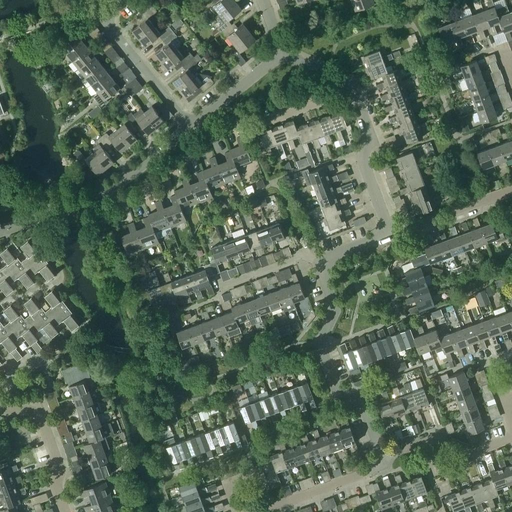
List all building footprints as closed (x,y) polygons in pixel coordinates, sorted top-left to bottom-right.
[(202,11),(213,2),(211,0),(206,0),(199,6),(202,11)] [(219,14),(235,1),(234,0),(219,0),(213,6),(219,14)] [(374,3),(372,0),(352,0),(351,1),(355,10),(374,3)] [(483,11),(489,26),(492,35),(497,34),(493,25),(500,22),(496,10),(492,0),(489,1),(488,2),(488,3),(490,8),(483,11)] [(217,29),(220,33),(231,25),(227,20),(241,9),(235,1),(219,14),(216,17),(222,24),(216,28),(217,29)] [(132,30),(138,38),(154,26),(148,18),(157,11),(153,6),(142,15),(146,19),(132,30)] [(504,32),(507,41),(511,39),(508,30),(511,29),(511,19),(509,12),(510,12),(508,6),(496,10),(500,22),(504,32)] [(482,29),(489,26),(483,11),(472,15),(478,30),(481,40),(485,38),(482,29)] [(471,33),(478,30),(472,15),(460,19),(462,24),(466,35),(470,44),(474,42),(471,33)] [(449,23),(455,39),(458,48),(463,46),(460,37),(466,35),(462,24),(460,19),(449,23)] [(235,29),(231,25),(220,33),(224,38),(227,36),(233,44),(249,31),(243,23),(235,29)] [(443,43),(455,39),(449,23),(438,27),(443,43)] [(158,35),(162,40),(173,31),(169,26),(160,34),(154,26),(138,38),(145,46),(158,35)] [(155,53),(161,62),(177,49),(171,41),(177,36),(173,31),(162,40),(166,45),(155,53)] [(249,31),(233,44),(240,52),(256,39),(249,31)] [(66,53),(82,40),(76,32),(60,45),(66,53)] [(66,53),(72,61),(88,48),(82,40),(66,53)] [(94,56),(88,48),(72,61),(79,69),(94,56)] [(179,61),(182,65),(193,57),(189,52),(183,57),(177,49),(161,62),(168,70),(179,61)] [(383,61),(383,62),(393,58),(391,53),(382,57),(379,50),(361,57),(363,64),(366,63),(368,67),(383,61)] [(246,62),(238,53),(237,51),(232,55),(241,66),(246,62)] [(459,57),(457,53),(446,57),(447,61),(459,57)] [(44,63),(48,59),(45,55),(40,59),(44,63)] [(79,69),(85,76),(101,64),(94,56),(79,69)] [(172,81),(179,89),(194,76),(188,68),(197,61),(193,57),(182,65),(186,70),(172,81)] [(460,66),(464,77),(480,71),(476,60),(460,66)] [(368,67),(365,68),(368,75),(370,74),(372,79),(382,75),(387,73),(387,72),(383,62),(383,61),(368,67)] [(85,76),(91,84),(107,71),(101,64),(85,76)] [(124,78),(132,71),(129,67),(121,73),(124,78)] [(449,78),(445,68),(439,70),(443,80),(449,78)] [(386,86),(401,80),(397,69),(387,72),(387,73),(382,75),(384,81),(376,85),(378,89),(386,86)] [(97,92),(113,79),(107,71),(91,84),(97,92)] [(464,77),(469,88),(484,83),(480,71),(464,77)] [(199,86),(203,91),(214,82),(210,77),(201,84),(194,76),(179,89),(185,97),(199,86)] [(128,91),(139,83),(135,78),(124,86),(128,91)] [(97,92),(92,96),(101,106),(108,101),(106,98),(120,87),(113,79),(97,92)] [(390,97),(406,92),(401,80),(386,86),(388,93),(380,96),(382,101),(390,98),(390,97)] [(132,96),(143,87),(139,83),(128,91),(132,96)] [(469,88),(473,100),(488,94),(484,83),(469,88)] [(394,109),(410,103),(406,92),(390,97),(390,98),(392,104),(384,107),(386,112),(394,109)] [(473,100),(477,111),(493,105),(488,94),(473,100)] [(414,114),(410,103),(394,109),(397,115),(388,118),(390,123),(398,120),(414,114)] [(98,105),(88,113),(91,117),(102,109),(98,105)] [(152,105),(144,112),(156,128),(164,121),(152,105)] [(497,117),(493,105),(477,111),(481,122),(497,117)] [(126,116),(135,127),(140,123),(148,134),(156,128),(144,112),(141,108),(133,114),(131,112),(126,116)] [(341,111),(329,115),(335,130),(335,131),(338,140),(343,138),(340,129),(347,126),(341,111)] [(394,134),(402,131),(418,125),(414,114),(398,120),(401,127),(392,130),(394,134)] [(329,115),(318,119),(324,135),(327,144),(332,142),(328,133),(335,131),(335,130),(329,115)] [(116,129),(129,145),(137,139),(130,130),(135,127),(126,116),(121,120),(124,123),(116,129)] [(317,137),(324,135),(318,119),(307,123),(313,139),(312,139),(316,148),(321,147),(317,137)] [(292,138),(298,136),(299,136),(296,127),(293,120),(282,124),(287,140),(291,149),(295,147),(292,138)] [(306,141),(312,139),(313,139),(307,123),(296,127),(299,136),(298,136),(305,152),(309,151),(306,141)] [(281,142),(287,140),(282,124),(270,128),(276,144),(279,153),(284,152),(281,142)] [(422,137),(418,125),(402,131),(407,143),(422,137)] [(276,144),(270,128),(259,133),(261,139),(255,141),(260,154),(271,150),(269,146),(276,144)] [(121,152),(129,145),(116,129),(108,136),(106,132),(101,136),(110,147),(114,143),(121,152)] [(91,149),(93,152),(106,168),(114,162),(105,151),(110,147),(101,136),(96,140),(98,143),(91,149)] [(229,149),(230,151),(236,167),(237,167),(252,161),(242,136),(236,138),(239,146),(229,149)] [(505,160),(511,157),(511,144),(510,140),(499,145),(505,160)] [(342,148),(345,155),(351,152),(349,145),(342,148)] [(494,164),(505,160),(499,145),(488,149),(494,164)] [(482,169),(494,164),(488,149),(476,153),(482,169)] [(98,175),(106,168),(93,152),(85,159),(78,150),(73,154),(86,169),(91,166),(98,175)] [(227,161),(218,164),(224,182),(240,177),(237,167),(236,167),(230,151),(224,153),(227,161)] [(396,157),(401,169),(416,163),(412,151),(396,157)] [(202,170),(202,171),(209,188),(224,182),(218,164),(215,157),(209,159),(212,167),(202,170)] [(308,186),(313,184),(328,178),(326,171),(334,168),(332,163),(310,172),(308,172),(307,169),(302,170),(308,186)] [(420,174),(416,163),(401,169),(405,180),(420,174)] [(387,179),(394,176),(391,167),(384,169),(387,179)] [(212,197),(209,188),(202,171),(197,173),(199,181),(190,184),(197,202),(212,197)] [(425,185),(420,174),(405,180),(407,187),(399,190),(401,194),(409,191),(425,185)] [(336,175),(328,178),(313,184),(317,195),(332,189),(330,182),(338,179),(336,175)] [(174,190),(176,195),(181,208),(197,202),(190,184),(187,177),(181,179),(184,187),(174,190)] [(495,189),(501,187),(499,180),(492,182),(495,189)] [(429,197),(425,185),(409,191),(413,202),(429,197)] [(340,186),(332,189),(317,195),(321,206),(337,200),(334,194),(342,191),(340,186)] [(173,205),(164,208),(163,208),(170,226),(186,220),(181,208),(176,195),(170,197),(173,205)] [(345,197),(337,200),(321,206),(325,217),(325,218),(341,212),(341,211),(338,205),(346,202),(345,197)] [(433,208),(429,197),(413,202),(416,209),(407,212),(409,217),(433,208)] [(148,214),(149,217),(155,232),(170,226),(163,208),(164,208),(161,200),(155,203),(157,210),(148,214)] [(349,208),(341,211),(341,212),(325,218),(325,217),(323,218),(325,225),(328,224),(330,229),(345,223),(343,216),(351,213),(349,208)] [(355,226),(360,224),(366,222),(364,216),(353,220),(355,226)] [(146,226),(136,230),(143,248),(159,242),(155,232),(149,217),(143,219),(146,226)] [(475,246),(486,242),(480,227),(477,218),(472,219),(476,228),(469,231),(475,246)] [(127,254),(143,248),(136,230),(134,222),(127,225),(130,232),(121,236),(127,254)] [(279,222),(267,227),(273,242),(285,238),(279,222)] [(464,251),(475,246),(469,231),(465,222),(461,223),(464,232),(458,235),(464,251)] [(492,222),(480,227),(486,242),(497,238),(498,242),(505,239),(499,223),(493,226),(492,222)] [(447,239),(452,255),(464,251),(458,235),(454,226),(450,228),(453,237),(447,239)] [(267,227),(256,231),(262,246),(273,242),(267,227)] [(452,255),(447,239),(446,239),(443,230),(439,232),(442,241),(435,243),(441,259),(443,262),(453,258),(452,255)] [(250,251),(262,246),(256,231),(245,235),(250,251)] [(441,259),(435,243),(432,234),(427,236),(431,245),(424,247),(426,253),(418,256),(422,266),(441,259)] [(245,235),(234,239),(239,255),(250,251),(245,235)] [(21,262),(22,263),(27,269),(43,256),(29,239),(20,246),(29,256),(21,262)] [(234,239),(222,243),(228,259),(239,255),(234,239)] [(216,261),(210,263),(214,274),(220,272),(217,263),(228,259),(222,243),(211,248),(216,261)] [(0,253),(8,263),(1,269),(2,270),(6,276),(22,263),(21,262),(8,246),(0,252),(0,253)] [(39,270),(48,280),(56,273),(43,256),(27,269),(32,276),(39,270)] [(400,285),(408,282),(424,276),(420,267),(422,266),(418,256),(411,258),(414,268),(404,272),(406,277),(398,280),(400,285)] [(6,276),(11,283),(19,277),(27,287),(36,281),(32,276),(27,269),(22,263),(6,276)] [(208,277),(214,274),(210,263),(203,265),(205,269),(194,273),(199,289),(200,289),(206,286),(209,294),(214,293),(208,277)] [(2,270),(0,271),(0,286),(6,294),(15,288),(11,283),(6,276),(2,270)] [(166,301),(177,297),(171,282),(171,281),(168,272),(163,274),(166,283),(160,286),(166,301)] [(194,273),(182,277),(188,293),(195,291),(198,299),(203,297),(200,289),(199,289),(194,273)] [(294,284),(288,286),(293,302),(305,298),(299,282),(295,273),(291,275),(294,284)] [(154,306),(166,301),(160,286),(156,276),(152,278),(155,287),(148,290),(154,306)] [(403,295),(412,291),(411,291),(427,285),(424,276),(408,282),(410,287),(401,290),(403,295)] [(182,277),(171,281),(171,282),(177,297),(184,295),(187,303),(191,301),(188,293),(182,277)] [(500,279),(495,281),(497,289),(503,287),(500,279)] [(407,304),(415,301),(431,295),(427,285),(411,291),(412,291),(413,296),(405,299),(407,304)] [(288,286),(276,290),(282,306),(293,302),(288,286)] [(50,319),(67,306),(53,289),(44,296),(52,306),(45,312),(46,313),(50,319)] [(276,290),(265,294),(271,310),(282,306),(276,290)] [(485,290),(475,293),(480,306),(489,302),(485,290)] [(254,299),(260,314),(271,310),(265,294),(254,299)] [(434,305),(431,295),(415,301),(417,306),(408,309),(410,314),(434,305)] [(25,320),(30,326),(46,313),(45,312),(32,296),(24,303),(32,313),(24,319),(25,320)] [(260,314),(254,299),(243,303),(248,318),(250,318),(252,324),(262,321),(259,314),(260,314)] [(9,333),(25,320),(24,319),(12,303),(3,310),(11,320),(4,326),(6,329),(9,333)] [(237,323),(248,318),(243,303),(231,307),(232,311),(233,311),(237,323)] [(67,306),(50,319),(56,326),(63,320),(72,330),(80,323),(67,306)] [(199,323),(205,339),(216,335),(210,319),(207,312),(207,310),(206,310),(202,312),(206,321),(199,323)] [(232,311),(222,315),(227,331),(239,327),(237,323),(233,311),(232,311)] [(505,330),(511,328),(506,312),(495,316),(501,332),(504,341),(509,339),(505,330)] [(51,337),(58,331),(60,330),(56,326),(50,319),(46,313),(30,326),(35,333),(43,327),(51,337)] [(210,319),(216,335),(227,331),(222,315),(210,319)] [(494,334),(501,332),(495,316),(484,320),(489,336),(490,336),(493,345),(497,343),(494,334)] [(304,329),(310,322),(306,318),(302,324),(304,329)] [(35,333),(30,326),(25,320),(9,333),(15,340),(22,334),(38,354),(43,350),(35,340),(39,338),(35,333)] [(483,339),(489,336),(484,320),(472,325),(478,340),(482,349),(486,348),(483,339)] [(397,323),(400,332),(400,331),(406,347),(415,344),(415,343),(413,338),(413,337),(410,328),(404,330),(401,321),(397,323)] [(188,328),(194,343),(205,339),(199,323),(188,328)] [(415,343),(415,344),(419,353),(430,349),(424,333),(421,324),(416,326),(420,335),(413,337),(413,338),(415,343)] [(387,327),(390,335),(396,351),(406,347),(400,331),(400,332),(395,333),(392,325),(387,327)] [(472,343),(478,340),(472,325),(461,329),(467,344),(471,353),(475,352),(472,343)] [(182,348),(194,343),(188,328),(176,332),(175,327),(170,329),(172,336),(177,334),(182,348)] [(15,340),(9,333),(6,329),(0,332),(0,342),(2,341),(17,361),(22,357),(15,348),(18,345),(15,340)] [(377,330),(381,339),(387,354),(396,351),(390,335),(385,337),(382,329),(377,330)] [(438,337),(439,337),(436,329),(424,333),(430,349),(434,348),(436,352),(442,350),(443,352),(444,352),(441,345),(438,337)] [(450,333),(456,348),(459,358),(464,356),(460,347),(467,344),(461,329),(450,333)] [(269,339),(266,330),(254,334),(258,343),(269,339)] [(368,334),(371,342),(377,358),(387,354),(381,339),(376,340),(373,332),(368,334)] [(450,333),(439,337),(438,337),(441,345),(444,352),(444,353),(445,353),(448,362),(452,360),(449,351),(456,348),(450,333)] [(358,337),(361,346),(362,346),(368,361),(377,358),(371,342),(366,344),(363,336),(358,337)] [(349,341),(352,349),(358,365),(368,361),(362,346),(361,346),(357,348),(354,339),(349,341)] [(348,368),(358,365),(352,349),(347,351),(344,343),(339,345),(348,368)] [(452,360),(448,362),(449,365),(450,368),(457,365),(455,359),(452,360)] [(68,382),(73,397),(89,391),(85,381),(91,378),(90,377),(94,376),(93,372),(89,373),(85,362),(61,370),(66,382),(68,382)] [(485,369),(477,372),(483,384),(491,380),(485,369)] [(448,378),(452,388),(468,382),(463,371),(448,377),(447,373),(440,375),(442,380),(448,378)] [(54,373),(49,375),(53,390),(57,389),(54,373)] [(418,389),(412,392),(411,392),(417,407),(429,403),(419,378),(415,380),(418,389)] [(307,382),(297,385),(303,401),(308,399),(311,407),(316,406),(307,382)] [(406,412),(417,407),(411,392),(412,392),(408,382),(403,384),(407,393),(400,396),(406,412)] [(472,394),(468,382),(452,388),(456,400),(472,394)] [(235,395),(243,392),(240,384),(232,387),(235,395)] [(306,409),(303,401),(297,385),(288,389),(293,404),(294,404),(298,402),(302,411),(306,409)] [(395,416),(406,412),(400,396),(397,386),(392,388),(396,398),(389,400),(395,416)] [(288,389),(278,392),(284,408),(289,406),(292,414),(297,413),(294,404),(293,404),(288,389)] [(73,397),(77,408),(93,403),(89,391),(73,397)] [(390,417),(395,416),(389,400),(386,391),(381,392),(384,402),(378,404),(384,422),(391,420),(390,417)] [(278,392),(269,396),(274,411),(275,411),(279,410),(282,418),(287,416),(284,408),(278,392)] [(456,400),(460,411),(476,405),(472,394),(456,400)] [(269,396),(259,399),(265,415),(270,413),(273,421),(278,420),(275,411),(274,411),(269,396)] [(268,423),(265,415),(259,399),(249,403),(255,419),(260,417),(263,425),(268,423)] [(77,408),(81,420),(97,414),(101,413),(97,401),(93,403),(77,408)] [(258,427),(255,419),(249,403),(240,407),(245,422),(251,420),(254,429),(258,427)] [(460,411),(465,422),(480,416),(476,405),(460,411)] [(101,425),(97,414),(81,420),(85,431),(101,425)] [(484,428),(480,416),(465,422),(469,434),(484,428)] [(85,431),(90,442),(99,439),(100,439),(105,437),(114,434),(110,422),(101,425),(85,431)] [(233,422),(224,425),(229,441),(234,439),(238,447),(248,443),(244,432),(238,434),(233,422)] [(413,425),(415,433),(421,431),(418,423),(413,425)] [(224,425),(214,429),(220,444),(225,442),(228,451),(233,449),(229,441),(224,425)] [(415,434),(411,425),(406,427),(410,436),(415,434)] [(349,426),(338,431),(344,446),(355,442),(349,426)] [(214,429),(204,432),(210,448),(215,446),(218,454),(223,453),(220,444),(214,429)] [(312,431),(315,439),(321,455),(332,450),(327,435),(320,437),(317,429),(312,431)] [(403,439),(400,429),(395,431),(398,440),(403,439)] [(338,431),(327,435),(332,450),(344,446),(338,431)] [(204,432),(195,436),(201,451),(206,450),(209,458),(214,456),(210,448),(204,432)] [(310,459),(321,455),(315,439),(309,441),(305,433),(301,435),(304,443),(310,459)] [(195,436),(185,439),(191,455),(196,453),(199,461),(204,460),(201,451),(195,436)] [(84,444),(88,456),(103,450),(109,448),(105,437),(100,439),(99,439),(90,442),(84,444)] [(299,463),(310,459),(304,443),(297,446),(294,437),(289,439),(293,447),(299,463)] [(185,439),(176,443),(181,459),(182,459),(187,457),(190,465),(194,463),(191,455),(185,439)] [(278,443),(281,452),(282,451),(287,467),(299,463),(293,447),(286,450),(283,441),(278,443)] [(185,467),(182,459),(181,459),(176,443),(166,447),(172,462),(177,460),(180,469),(185,467)] [(88,456),(92,467),(108,461),(103,450),(88,456)] [(282,451),(281,452),(270,456),(272,462),(274,468),(276,471),(287,467),(282,451)] [(507,484),(511,482),(511,464),(506,467),(503,458),(498,460),(501,469),(507,484)] [(108,462),(108,461),(92,467),(96,478),(112,473),(111,472),(116,470),(112,460),(108,462)] [(0,483),(12,479),(10,472),(18,469),(16,464),(9,467),(7,461),(0,463),(0,483)] [(274,468),(272,462),(261,466),(263,472),(274,468)] [(487,464),(492,478),(496,488),(507,484),(501,469),(495,471),(492,463),(487,464)] [(266,477),(277,473),(276,471),(274,468),(263,472),(266,477)] [(331,480),(328,470),(321,473),(325,482),(331,480)] [(268,483),(279,479),(277,473),(266,477),(268,483)] [(404,500),(415,495),(409,480),(402,482),(399,474),(395,476),(398,484),(404,500)] [(0,494),(0,496),(16,490),(14,484),(22,481),(20,476),(12,479),(0,483),(0,494)] [(302,480),(305,488),(316,484),(313,476),(302,480)] [(421,476),(409,480),(415,495),(427,491),(421,476)] [(178,486),(182,495),(197,490),(197,489),(195,485),(204,482),(202,477),(178,486)] [(398,484),(391,486),(388,478),(383,480),(387,488),(393,504),(404,500),(398,484)] [(498,494),(496,488),(492,478),(481,482),(487,498),(486,498),(490,508),(495,506),(491,496),(498,494)] [(268,483),(270,489),(281,484),(279,479),(268,483)] [(92,504),(110,497),(105,482),(79,491),(81,497),(89,494),(92,504)] [(387,488),(380,491),(377,482),(372,484),(381,508),(393,504),(387,488)] [(480,501),(486,498),(487,498),(481,482),(470,487),(475,502),(479,511),(483,510),(480,501)] [(206,486),(197,489),(197,490),(182,495),(185,505),(201,499),(199,494),(207,491),(206,486)] [(24,487),(16,490),(0,496),(4,507),(5,507),(15,504),(20,502),(18,495),(26,492),(24,487)] [(471,511),(469,505),(475,502),(470,487),(458,491),(464,506),(464,507),(465,511),(471,511)] [(458,511),(457,509),(464,507),(464,506),(458,491),(447,495),(453,511),(458,511)] [(185,505),(187,511),(195,511),(204,509),(204,508),(203,504),(211,501),(209,496),(201,499),(185,505)] [(115,511),(110,497),(92,504),(85,506),(86,511),(88,511),(94,510),(95,511),(115,511)]
